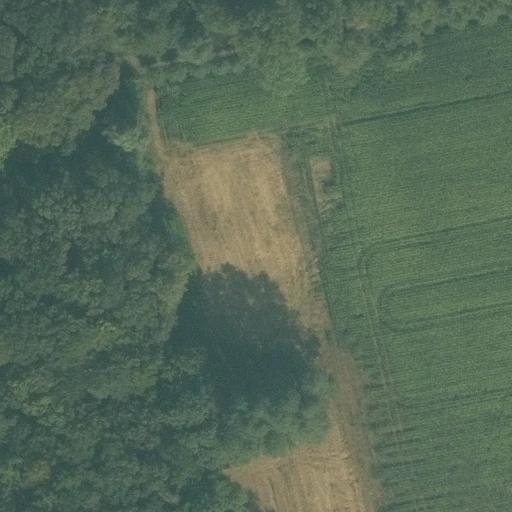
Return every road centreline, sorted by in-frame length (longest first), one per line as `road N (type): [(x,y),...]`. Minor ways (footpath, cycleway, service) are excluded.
road 1 (unclassified): [(120,63),(449,0)]
road 2 (track): [(0,159),(81,135),(120,63)]
